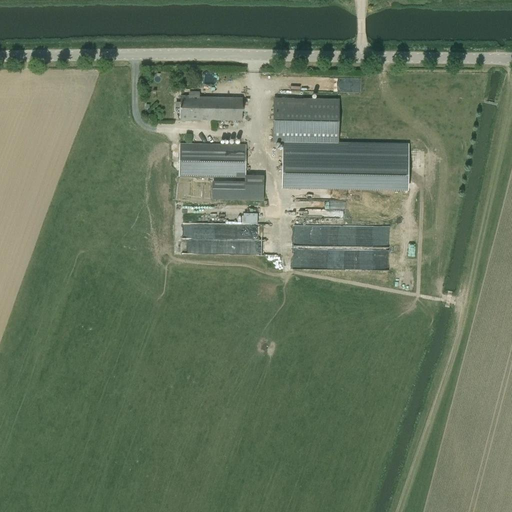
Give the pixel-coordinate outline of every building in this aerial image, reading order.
[(242,121),(242,98),(199,98),(199,99),(191,99),(191,97),(192,97),(180,96),(180,103),(176,103),(176,107),(180,107),(180,121),(196,121),(196,120),(242,121)] [(272,142),(282,142),(282,185),(406,187),(407,144),(337,143),(338,101),(273,100),(272,142)] [(179,176),(245,177),(246,146),(179,145),(179,176)] [(210,224),(183,223),(182,254),(214,255),(215,237),(210,237),(210,224)] [(293,246),(292,267),(390,270),(391,248),(347,246),(348,226),(293,224),(293,246)] [(351,293),(352,286),(314,281),(314,287),(337,289),(337,291),(351,293)]
